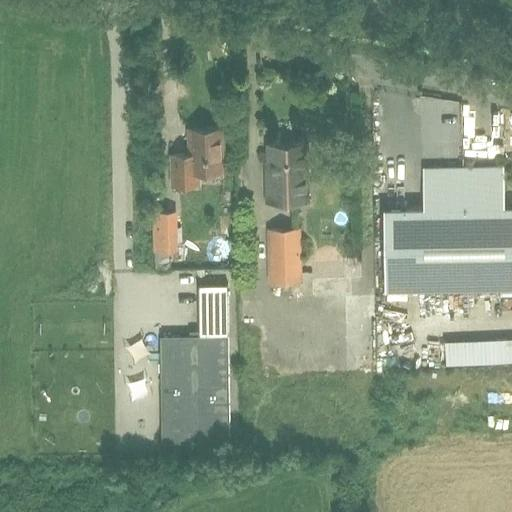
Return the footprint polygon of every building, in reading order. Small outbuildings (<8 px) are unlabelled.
[(474,111),(474,142),(487,142),(487,111),(474,111)] [(190,153),(173,154),(173,185),(198,184),(198,171),(223,171),(222,127),(189,128),(190,153)] [(268,202),(304,201),(302,144),(269,145),(270,170),(268,170),(268,202)] [(511,205),(505,206),(504,166),(423,167),(423,207),(384,208),(385,289),(511,286),(511,205)] [(403,186),(404,167),(382,167),(382,186),(403,186)] [(170,270),(169,250),(169,211),(155,211),(156,270),(170,270)] [(281,280),(291,280),(297,272),(301,272),(299,229),(269,230),(271,273),(274,273),(281,280)] [(320,265),(320,280),(369,280),(369,265),(320,265)] [(161,336),(162,442),(230,441),(229,335),(161,336)] [(511,446),(511,365),(387,368),(387,374),(389,449),(511,446)]
